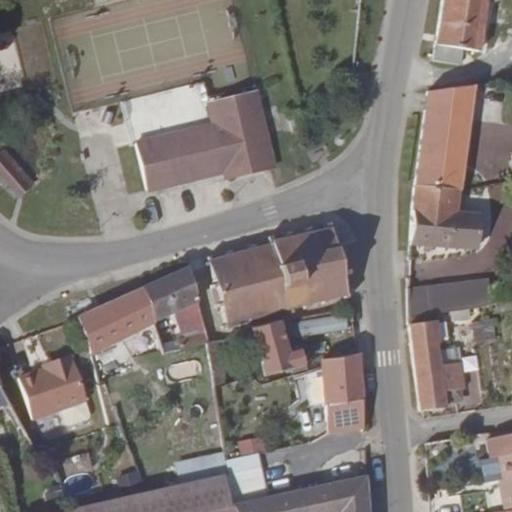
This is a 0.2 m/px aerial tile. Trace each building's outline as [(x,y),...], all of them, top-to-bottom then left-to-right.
[(443,0),(439,24),(461,26),(463,7),(486,10),(487,3),(494,0),(443,0)] [(461,26),(439,24),(433,62),(461,65),(463,49),(480,52),(486,10),(463,7),(461,26)] [(0,53),(0,69),(3,73),(19,58),(8,46),(0,53)] [(469,84),(428,93),(417,188),(458,190),(469,84)] [(223,173),(272,162),(253,92),(208,103),(209,106),(202,108),(205,121),(213,120),(214,126),(136,146),(148,192),(223,173)] [(303,130),(299,112),(288,114),(292,132),(303,130)] [(0,178),(16,196),(30,184),(1,152),(0,152),(0,178)] [(226,183),(273,170),(272,162),(223,173),(226,183)] [(458,190),(417,188),(411,244),(479,248),(480,213),(457,212),(458,190)] [(213,256),(209,257),(210,263),(205,264),(207,268),(211,267),(215,284),(212,287),(213,291),(216,290),(220,305),(216,307),(216,311),(220,309),(225,326),(220,327),(221,331),(226,330),(227,331),(231,330),(231,328),(236,327),(236,323),(247,321),(248,323),(253,323),(252,320),(266,316),(268,320),(272,319),(270,315),(285,311),(287,315),(293,315),(292,310),(304,306),(305,311),(314,309),(314,304),(323,302),(324,306),(329,305),(328,300),(344,297),(344,300),(349,300),(348,296),(355,295),(354,289),(347,291),(344,278),(350,276),(349,270),(343,272),(339,256),(345,255),(345,249),(338,251),(334,235),(341,234),(340,229),(333,230),(332,224),(326,226),(328,231),(314,235),(312,230),(308,231),(308,236),(294,239),(293,232),(287,233),(288,241),(278,244),(277,236),(269,238),(270,246),(257,249),(255,244),(250,246),(250,251),(233,256),(232,250),(226,252),(227,258),(215,261),(213,256)] [(206,332),(188,269),(143,289),(152,323),(161,355),(205,343),(210,342),(208,336),(177,345),(172,328),(178,326),(181,340),(206,332)] [(489,273),(428,285),(434,316),(494,304),(489,273)] [(428,285),(410,288),(409,320),(434,316),(428,285)] [(152,323),(143,289),(77,319),(92,356),(115,344),(126,340),(152,323)] [(351,318),(351,309),(319,316),(321,325),(351,318)] [(250,329),(264,377),(307,366),(303,353),(289,355),(282,335),(321,325),(319,316),(291,322),(250,329)] [(448,319),(411,325),(422,413),(424,414),(448,410),(448,405),(462,403),(463,399),(463,391),(467,390),(464,364),(442,366),(439,346),(451,345),(448,319)] [(496,342),(493,321),(475,324),(478,344),(496,342)] [(225,378),(217,341),(210,342),(205,343),(214,381),(225,378)] [(364,423),(360,354),(322,361),(323,369),(328,428),(364,423)] [(84,401),(69,356),(49,362),(51,368),(16,378),(30,419),(84,401)] [(130,363),(98,372),(103,385),(134,379),(130,363)] [(230,398),(227,388),(217,391),(219,401),(230,398)] [(511,453),(499,456),(508,509),(511,508),(511,453)] [(60,482),(91,476),(87,454),(56,460),(60,482)] [(257,455),(225,462),(227,478),(259,471),(257,455)] [(259,471),(227,478),(231,511),(350,511),(368,508),(365,478),(291,491),(285,465),(259,471)] [(231,511),(227,478),(70,511),(231,511)]
